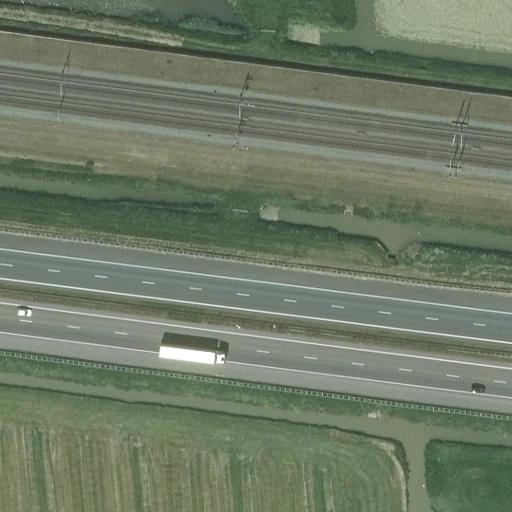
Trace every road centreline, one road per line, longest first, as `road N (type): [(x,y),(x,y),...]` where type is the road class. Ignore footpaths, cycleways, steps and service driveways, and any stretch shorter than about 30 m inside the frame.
road 1 (motorway): [(0,319),(511,384)]
road 2 (motorway): [(511,328),(0,263)]
